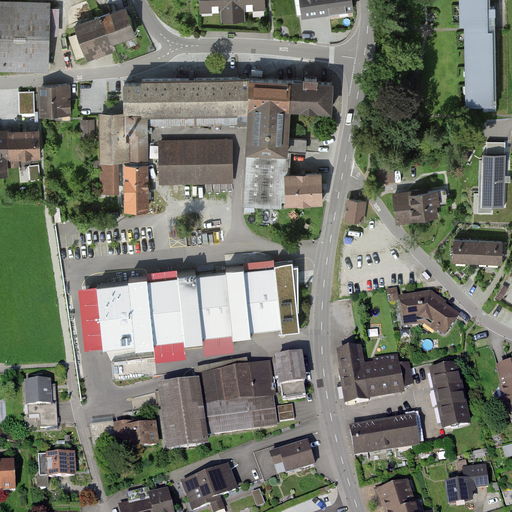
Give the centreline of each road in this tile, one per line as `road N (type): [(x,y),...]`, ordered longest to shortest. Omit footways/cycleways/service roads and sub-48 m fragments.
road 1 (tertiary): [(358,511),(331,417),(322,346),(324,279),(343,172)]
road 2 (residential): [(343,172),(482,317),(511,333)]
road 3 (residential): [(175,48),(271,47),(363,60)]
road 4 (residential): [(175,48),(118,70),(0,76)]
road 5 (residential): [(70,364),(105,511)]
